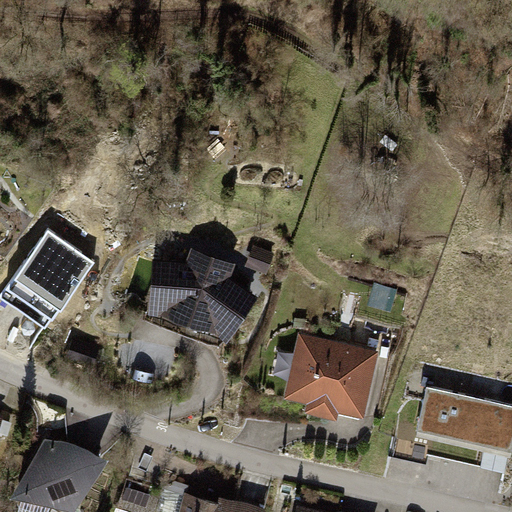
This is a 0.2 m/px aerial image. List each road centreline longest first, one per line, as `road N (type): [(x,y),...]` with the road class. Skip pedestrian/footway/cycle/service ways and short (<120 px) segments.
road 1 (track): [(0,3),(232,13),(511,168)]
road 2 (residential): [(0,359),(150,427),(499,511)]
